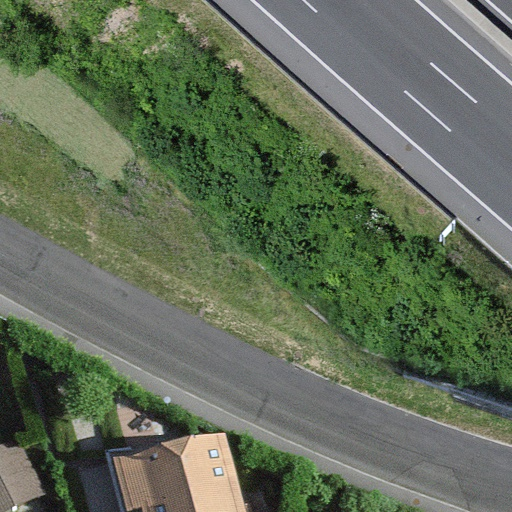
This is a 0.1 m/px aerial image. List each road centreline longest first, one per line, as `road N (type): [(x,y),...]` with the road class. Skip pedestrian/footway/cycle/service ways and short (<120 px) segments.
road 1 (tertiary): [(511,493),(253,391),(0,251)]
road 2 (motorway): [(330,0),(511,158)]
